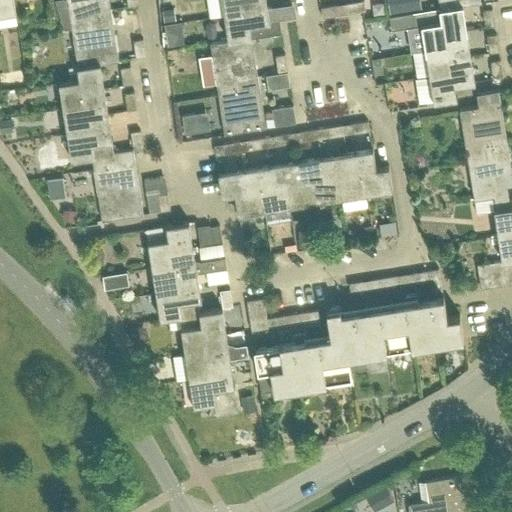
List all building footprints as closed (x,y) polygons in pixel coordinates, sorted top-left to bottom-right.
[(0,0),(0,10),(16,8),(15,0),(0,0)] [(65,0),(56,1),(64,28),(73,26),(92,23),(90,11),(109,8),(107,0),(65,0)] [(244,0),(224,0),(227,13),(246,10),(244,0)] [(249,36),(250,36),(279,32),(277,18),(270,19),(268,7),(265,7),(263,0),(244,0),(246,10),(227,13),(231,38),(249,36)] [(348,12),(365,9),(363,0),(356,0),(346,2),(348,12)] [(410,9),(408,0),(386,0),(388,12),(410,9)] [(322,16),(339,13),(338,3),(321,6),(322,16)] [(464,29),(460,4),(439,7),(439,8),(413,12),(416,26),(424,24),(428,48),(447,45),(445,32),(464,29)] [(485,26),(494,24),(495,24),(492,7),(482,8),(485,26)] [(98,62),(117,59),(109,8),(90,11),(92,23),(73,26),(79,64),(78,64),(78,65),(98,62)] [(416,26),(413,12),(391,16),(393,29),(416,26)] [(180,21),(165,24),(166,32),(182,29),(180,21)] [(447,45),(428,48),(428,49),(432,73),(451,71),(449,58),(468,55),(464,29),(445,32),(447,45)] [(489,51),(499,50),(496,33),(486,34),(489,51)] [(231,38),(211,41),(213,54),(201,56),(205,82),(217,80),(220,93),(238,90),(236,77),(255,74),(250,36),(249,36),(231,38)] [(135,56),(146,55),(143,37),(133,39),(135,56)] [(288,70),(285,53),(275,54),(278,71),(288,70)] [(451,71),(432,73),(436,100),(456,97),(454,84),(472,81),(468,55),(449,58),(451,71)] [(493,77),(503,75),(500,58),(490,60),(493,77)] [(102,87),(98,62),(78,65),(80,77),(62,80),(66,106),(85,103),(83,90),(102,87)] [(123,84),(133,82),(130,65),(120,67),(123,84)] [(238,90),(220,93),(226,132),(264,126),(255,74),(236,77),(238,90)] [(87,116),(106,113),(102,87),(83,90),(85,103),(66,106),(70,132),(89,129),(87,116)] [(487,144),(505,141),(497,89),(478,92),(480,105),(461,108),(469,160),(490,156),(487,144)] [(127,109),(137,108),(134,91),(124,92),(127,109)] [(275,124),(286,123),(296,121),(293,104),(283,106),(272,107),(275,124)] [(185,131),(199,129),(196,112),(182,114),(185,131)] [(112,151),(131,148),(131,147),(112,150),(106,113),(87,116),(89,129),(70,132),(74,158),(94,155),(96,167),(115,164),(112,151)] [(352,132),(369,129),(368,120),(351,122),(352,132)] [(327,136),(344,133),(342,124),(325,127),(327,136)] [(301,140),(318,137),(317,128),(300,131),(301,140)] [(133,147),(143,145),(140,129),(130,131),(133,147)] [(275,144),(292,141),(291,132),(274,135),(275,144)] [(250,148),(267,145),(266,136),(248,139),(250,148)] [(224,152),(241,149),(240,140),(223,143),(224,152)] [(511,191),(511,183),(505,141),(487,144),(490,156),(469,160),(476,198),(495,195),(511,191)] [(115,164),(96,167),(104,219),(142,213),(131,148),(112,151),(115,164)] [(363,170),(366,189),(392,185),(389,165),(376,167),(373,149),(347,153),(350,172),(363,170)] [(340,193),(366,189),(363,170),(350,172),(347,153),(321,157),(324,176),(337,174),(340,193)] [(315,197),(340,193),(337,174),(324,176),(321,157),(295,161),(299,180),(311,178),(315,197)] [(289,201),(315,197),(311,178),(299,180),(295,161),(270,165),(273,184),(286,182),(289,201)] [(270,165),(244,169),(247,188),(260,186),(263,205),(266,222),(292,218),(289,201),(286,182),(273,184),(270,165)] [(237,210),(263,205),(260,186),(247,188),(244,169),(218,173),(221,193),(234,191),(237,210)] [(157,192),(160,210),(170,208),(168,191),(157,192)] [(511,191),(495,195),(501,233),(511,230),(511,191)] [(171,249),(190,246),(186,220),(167,223),(167,224),(148,227),(154,265),(173,262),(171,249)] [(209,225),(212,242),(222,241),(219,224),(209,225)] [(511,257),(511,230),(501,233),(505,258),(511,257)] [(173,262),(154,265),(158,291),(177,287),(175,275),(194,272),(226,267),(224,256),(199,259),(196,258),(192,258),(190,246),(171,249),(173,262)] [(505,283),(511,281),(511,257),(505,258),(501,259),(505,283)] [(493,284),(505,283),(501,259),(489,261),(493,284)] [(481,286),(493,284),(489,261),(477,263),(478,268),(481,286)] [(441,285),(440,276),(439,266),(421,269),(423,279),(431,278),(432,287),(441,285)] [(105,287),(117,285),(115,272),(103,274),(105,287)] [(182,313),(220,308),(219,306),(200,309),(194,272),(175,275),(177,287),(158,291),(162,317),(182,314),(182,313)] [(399,292),(396,273),(370,277),(372,287),(389,285),(390,294),(399,292)] [(351,291),(363,289),(362,279),(350,280),(351,291)] [(222,307),(229,305),(232,305),(229,288),(220,289),(222,307)] [(418,301),(417,292),(406,294),(407,302),(342,313),(341,304),(326,307),(331,336),(306,340),(305,328),(293,330),(295,342),(254,348),(257,368),(270,365),(273,384),(351,372),(348,351),(463,332),(460,313),(447,315),(444,296),(418,301)] [(251,328),(268,326),(263,296),(246,298),(251,328)] [(320,323),(319,317),(318,307),(301,310),(303,325),(320,323)] [(205,335),(223,332),(220,308),(182,313),(182,314),(188,351),(207,348),(205,335)] [(278,329),(293,326),(293,322),(294,322),(292,311),(275,314),(278,329)] [(228,358),(247,355),(246,345),(233,347),(226,346),(223,332),(205,335),(207,348),(188,351),(192,376),(211,373),(209,361),(228,358)] [(236,409),(228,358),(209,361),(211,373),(192,376),(196,403),(214,400),(216,412),(236,409)] [(455,511),(485,511),(484,504),(476,505),(471,471),(426,478),(429,498),(408,502),(409,511),(435,511),(455,509),(455,511)] [(374,509),(393,499),(385,485),(366,495),(374,509)]
